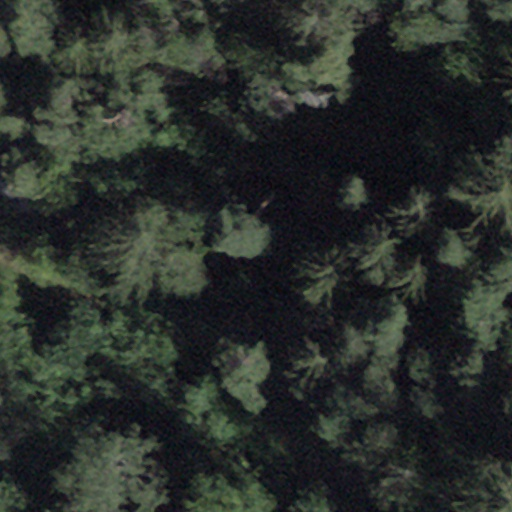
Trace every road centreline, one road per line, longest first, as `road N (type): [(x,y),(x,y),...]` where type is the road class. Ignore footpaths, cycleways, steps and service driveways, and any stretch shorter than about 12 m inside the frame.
road 1 (track): [(0,247),(12,264),(57,288),(183,324),(215,345),(348,511)]
road 2 (track): [(187,511),(138,399),(113,374),(0,314)]
